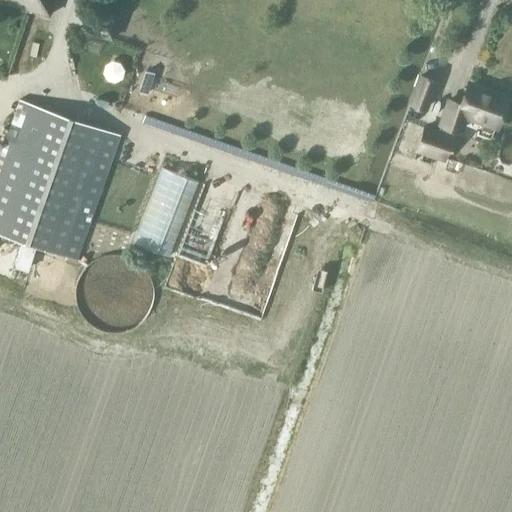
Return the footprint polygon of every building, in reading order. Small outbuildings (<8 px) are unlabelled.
[(53,0),(2,0),(49,15),(53,0)] [(111,37),(119,15),(90,4),(83,27),(111,37)] [(439,125),(462,133),(467,119),(496,129),(508,95),(469,81),(461,102),(449,98),(439,125)] [(0,155),(0,232),(76,259),(119,134),(19,99),(0,155)] [(417,151),(443,160),(452,134),(426,124),(417,151)] [(148,287),(148,286),(147,279),(145,272),(142,266),(137,260),(132,257),(126,253),(120,251),(111,250),(106,250),(99,252),(92,255),(85,260),(80,266),(77,272),(75,278),(74,286),(75,293),(77,300),(79,305),(84,312),(90,317),(95,320),(103,322),(109,323),(117,323),(124,321),(130,318),(136,313),(141,308),(144,301),(147,294),(148,287)]
